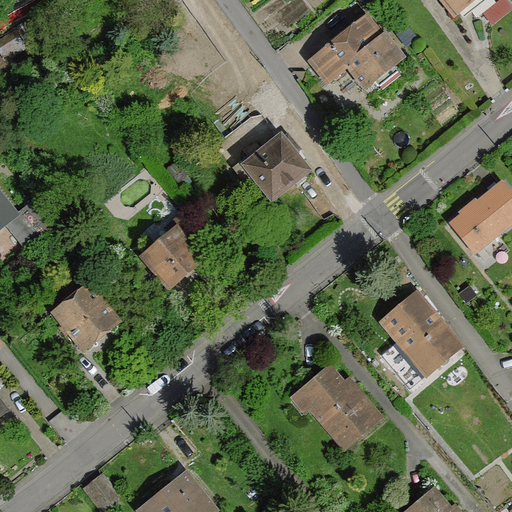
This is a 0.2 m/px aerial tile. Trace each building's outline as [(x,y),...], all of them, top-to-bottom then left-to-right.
[(479,0),(441,0),(457,18),(479,0)] [(511,0),(500,0),(486,9),(494,21),(511,10),(511,0)] [(382,39),(368,20),(315,62),(330,81),(348,68),(366,90),(405,59),(387,35),(382,39)] [(292,106),(276,85),(249,103),(265,125),(292,106)] [(307,171),(282,140),(248,168),(274,199),(307,171)] [(511,223),(511,194),(504,185),(453,226),(464,241),(476,233),(485,245),(511,223)] [(0,226),(17,213),(0,192),(0,226)] [(190,222),(178,232),(194,251),(206,240),(190,222)] [(194,251),(178,232),(146,258),(170,286),(201,260),(194,251)] [(117,322),(90,288),(58,314),(85,348),(117,322)] [(408,301),(383,321),(400,342),(405,338),(433,372),(459,351),(437,324),(441,320),(422,297),(412,306),(408,301)] [(349,391),(330,369),(301,394),(348,447),(381,419),(354,387),(349,391)] [(216,511),(186,475),(141,511),(216,511)] [(119,497),(103,477),(88,490),(104,509),(119,497)] [(452,511),(435,491),(409,511),(452,511)]
